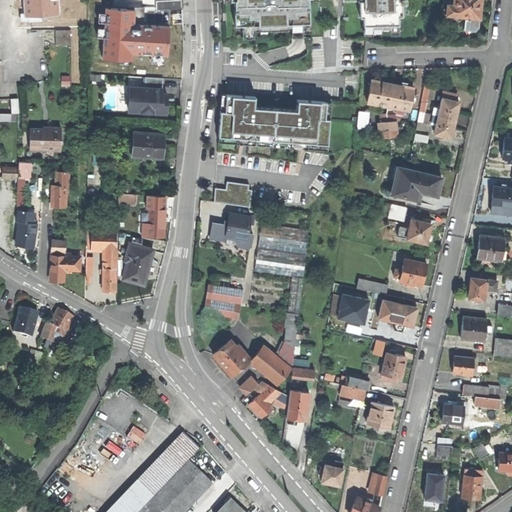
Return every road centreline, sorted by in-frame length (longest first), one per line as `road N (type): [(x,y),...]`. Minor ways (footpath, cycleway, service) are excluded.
road 1 (residential): [(496,55),(390,511)]
road 2 (unclassified): [(179,257),(203,70),(203,0)]
road 3 (unclassified): [(159,341),(170,369),(293,511)]
road 4 (unclassified): [(315,511),(199,375)]
road 5 (residential): [(159,341),(41,288)]
road 6 (unclassified): [(199,375),(182,330),(179,257)]
